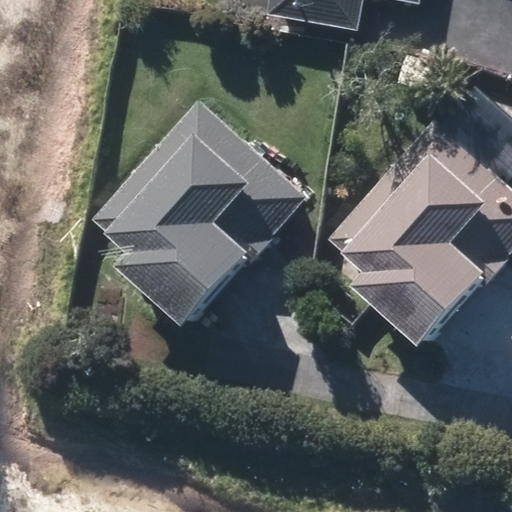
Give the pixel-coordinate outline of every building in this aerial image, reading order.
[(274,24),(360,39),(366,5),(421,13),(422,0),(253,0),(252,12),(275,17),(274,24)] [(451,19),(371,12),(368,46),(448,54),(451,19)] [(446,61),(414,56),(410,83),(442,88),(446,61)] [(119,280),(189,342),(309,205),(201,110),(97,228),(115,243),(109,251),(130,269),(119,280)] [(354,301),(421,360),(485,285),(490,288),(511,262),(511,197),(435,132),(333,250),(349,264),(345,268),(366,286),(354,301)]
